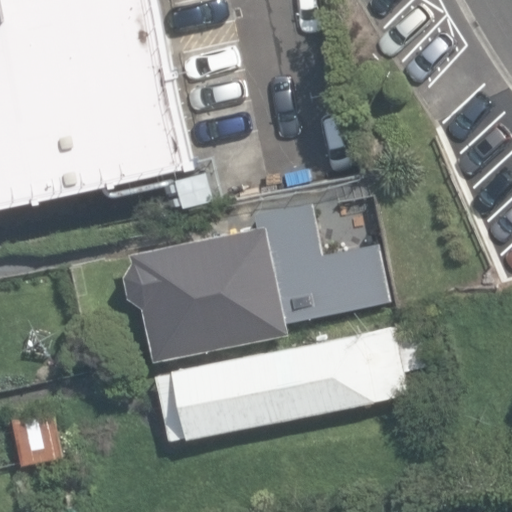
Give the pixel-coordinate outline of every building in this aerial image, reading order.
[(0,0),(0,195),(195,148),(158,0),(0,0)] [(176,172),(180,202),(211,196),(206,167),(176,172)] [(134,186),(141,211),(167,204),(161,179),(134,186)] [(325,253),(314,200),(258,211),(261,225),(134,251),(136,263),(126,275),(132,296),(144,302),(156,360),(291,333),(289,320),(392,299),(381,242),(325,253)] [(157,374),(170,438),(413,390),(399,323),(177,367),(176,367),(176,370),(157,374)] [(16,418),(25,464),(65,456),(57,410),(16,418)]
